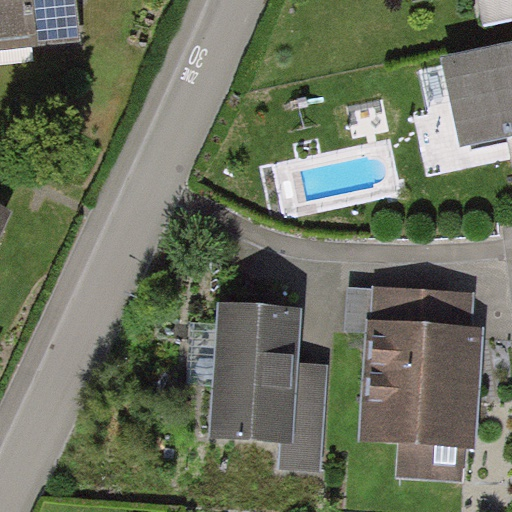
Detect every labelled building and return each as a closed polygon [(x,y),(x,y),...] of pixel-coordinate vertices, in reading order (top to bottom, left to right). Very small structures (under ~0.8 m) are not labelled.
[(0,0),(0,51),(70,43),(64,0),(0,0)] [(511,0),(480,0),(487,31),(511,25),(511,0)] [(511,166),(511,50),(442,65),(462,158),(508,148),(511,166)] [(479,454),(485,335),(475,334),(477,297),(347,291),(345,336),(368,338),(362,448),(479,454)] [(301,368),(305,319),(221,313),(212,448),(283,453),(281,478),(322,481),(330,370),(301,368)]
